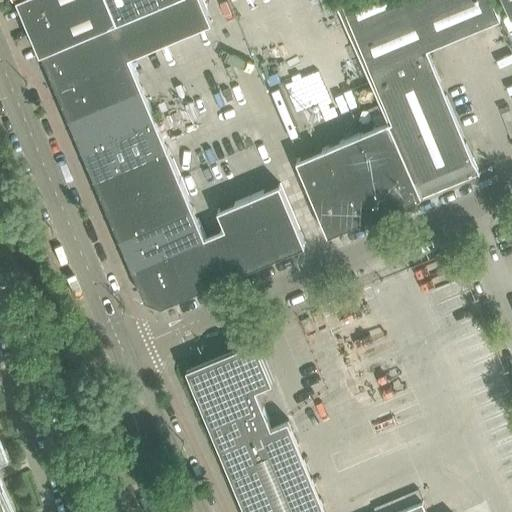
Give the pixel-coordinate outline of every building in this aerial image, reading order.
[(119,19),(110,0),(16,0),(25,19),(27,18),(41,51),(42,51),(119,19)] [(141,10),(136,0),(110,0),(119,19),(132,14),(141,10)] [(212,21),(203,0),(165,0),(163,1),(141,10),(132,14),(147,49),(212,21)] [(163,1),(163,0),(136,0),(141,10),(163,1)] [(479,172),(427,48),(500,17),(493,0),(336,0),(373,85),(389,120),(363,131),(394,206),(420,194),(421,196),(422,195),(422,194),(479,172)] [(511,17),(511,0),(503,0),(511,18),(511,17)] [(56,87),(130,56),(147,49),(132,14),(119,19),(42,51),(44,56),(43,56),(44,58),(45,57),(57,86),(56,86),(56,87)] [(69,115),(141,84),(130,56),(56,87),(56,88),(58,87),(69,115)] [(82,145),(154,114),(141,84),(69,115),(70,116),(68,116),(69,118),(70,117),(82,145)] [(95,175),(167,144),(154,114),(82,145),(82,146),(81,146),(82,148),(83,147),(95,175)] [(394,206),(363,131),(329,145),(360,220),(392,206),(393,208),(394,207),(394,206)] [(107,205),(180,174),(167,144),(95,175),(95,176),(94,176),(94,178),(96,177),(107,205)] [(360,221),(360,220),(329,145),(296,159),(328,234),(329,235),(330,234),(330,233),(358,221),(359,222),(360,221)] [(120,235),(192,204),(180,174),(107,205),(108,206),(106,206),(107,208),(108,207),(120,235)] [(305,243),(280,183),(249,196),(275,256),(303,244),(304,245),(306,244),(305,243)] [(275,256),(249,196),(218,209),(225,227),(243,269),(244,270),(246,270),(245,268),(273,256),(274,258),(276,257),(275,256)] [(132,264),(205,233),(192,204),(120,235),(120,236),(119,236),(120,238),(121,237),(132,264)] [(243,269),(225,227),(205,235),(205,233),(132,264),(133,266),(132,266),(132,268),(134,267),(146,296),(145,297),(146,298),(147,297),(161,303),(161,305),(163,305),(163,303),(191,291),(192,292),(193,292),(193,290),(221,278),(222,280),(223,279),(223,278),(243,269)] [(327,511),(288,419),(272,426),(264,408),(256,388),(272,381),(255,339),(187,368),(246,511),(327,511)] [(0,511),(12,511),(0,484),(0,449),(4,448),(0,439),(0,511)] [(427,511),(423,500),(393,511),(427,511)]
